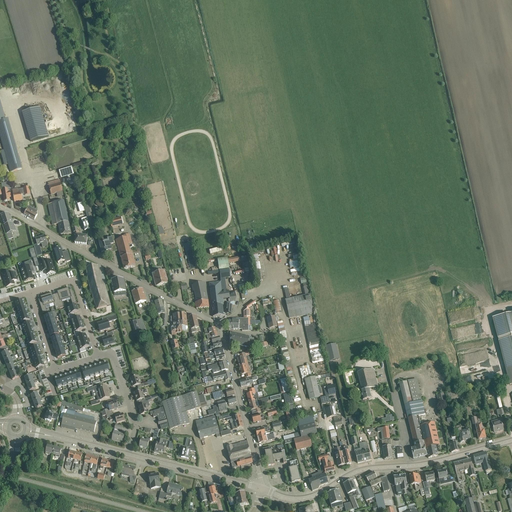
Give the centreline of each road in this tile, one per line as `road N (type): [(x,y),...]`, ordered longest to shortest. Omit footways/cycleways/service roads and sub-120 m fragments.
road 1 (residential): [(259,488),(217,324),(0,206)]
road 2 (tertiary): [(356,471),(430,463),(511,440)]
road 3 (tertiary): [(259,488),(128,454)]
road 4 (residential): [(30,293),(73,280),(98,356)]
road 5 (residential): [(30,293),(55,368),(98,356)]
